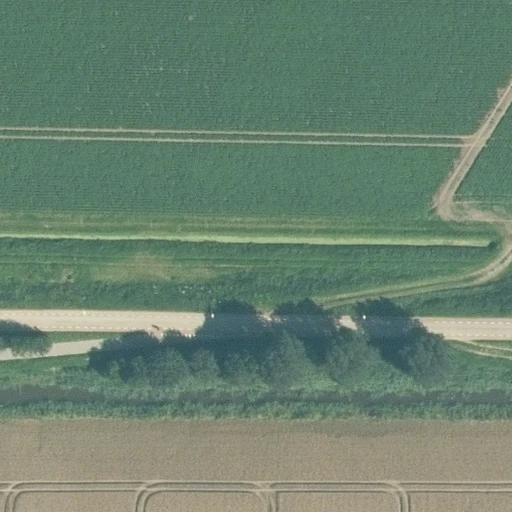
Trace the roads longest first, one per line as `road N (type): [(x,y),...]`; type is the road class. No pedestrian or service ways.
road 1 (tertiary): [(337,319),(0,351)]
road 2 (tertiary): [(0,318),(337,319)]
road 3 (tertiary): [(337,319),(511,323)]
